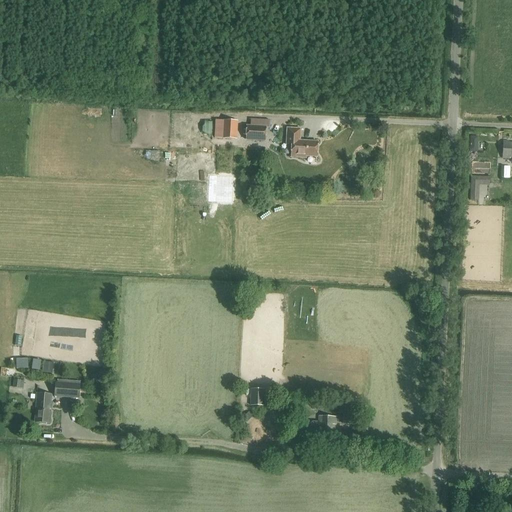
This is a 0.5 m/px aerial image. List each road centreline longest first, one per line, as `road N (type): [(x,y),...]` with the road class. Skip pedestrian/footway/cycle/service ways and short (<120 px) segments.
road 1 (unclassified): [(433,511),(453,123)]
road 2 (unclassified): [(453,123),(459,0)]
